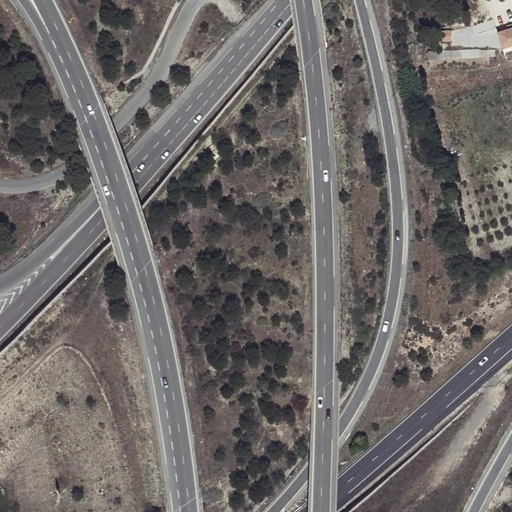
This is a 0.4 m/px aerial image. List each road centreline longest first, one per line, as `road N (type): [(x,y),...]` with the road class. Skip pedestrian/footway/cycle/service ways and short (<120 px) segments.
road 1 (motorway): [(271,511),(352,408),(392,301),(394,177),(359,0)]
road 2 (motorway): [(320,511),(323,195),(303,0)]
road 3 (motorway): [(85,103),(141,272),(184,511)]
road 4 (motorway): [(228,73),(0,325)]
road 5 (motorway): [(228,73),(38,261),(0,288)]
road 6 (unclassified): [(195,0),(131,110),(49,180),(0,185)]
road 7 (motorway): [(315,511),(511,334)]
